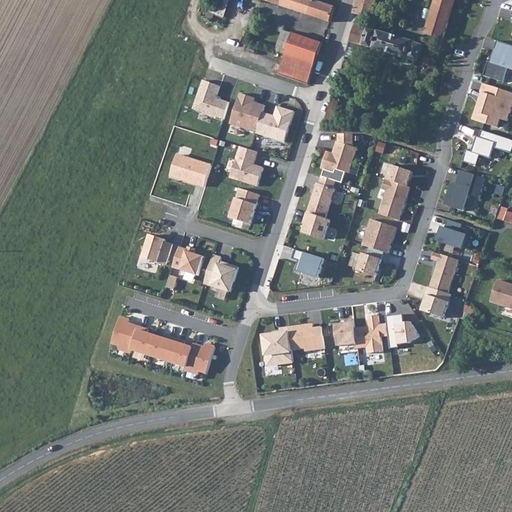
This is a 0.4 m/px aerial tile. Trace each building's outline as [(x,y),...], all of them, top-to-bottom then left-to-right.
[(263,0),(269,2),(269,0),(215,0),(212,13),(209,12),(207,18),(213,20),(215,14),(225,17),(230,0),(263,0)] [(314,0),(269,0),(269,2),(331,22),(336,7),(314,0)] [(377,0),(358,0),(354,13),(372,18),(377,0)] [(435,0),(426,33),(444,38),(455,0),(435,0)] [(379,32),(355,24),(345,57),(355,60),(359,45),(385,52),(391,34),(379,31),(379,32)] [(309,85),(323,43),(293,33),(293,34),(283,31),(276,52),(286,55),(279,75),(309,85)] [(424,45),(391,34),(385,52),(419,62),(424,45)] [(511,69),(511,45),(498,41),(495,49),(497,50),(493,63),(489,61),(485,76),(505,83),(510,69),(511,69)] [(427,76),(434,78),(437,66),(436,66),(437,61),(425,58),(424,63),(431,66),(427,76)] [(222,85),(203,79),(194,110),(225,119),(230,102),(217,99),(222,85)] [(508,122),(511,109),(511,92),(484,84),(481,93),(483,93),(480,104),(478,104),(473,120),(499,128),(502,119),(508,122)] [(231,124),(257,132),(263,112),(266,105),(257,103),(257,105),(253,104),(255,98),(241,93),(231,124)] [(340,100),(332,98),(323,124),(331,126),(340,100)] [(257,132),(257,133),(285,142),(295,112),(278,106),(274,119),(271,118),(272,115),(263,112),(257,132)] [(511,153),(511,139),(482,130),(480,137),(478,137),(473,152),(467,150),(464,162),(478,166),(481,156),(491,159),(495,148),(511,153)] [(328,151),(322,168),(335,173),(336,169),(350,173),(358,148),(354,147),(354,134),(339,134),(339,142),(338,142),(335,150),(338,151),(337,154),(328,151)] [(259,153),(241,148),(231,179),(258,187),(264,169),(253,165),(254,161),(256,161),(259,153)] [(171,176),(206,187),(213,166),(178,155),(171,176)] [(387,180),(408,186),(413,172),(392,165),(387,180)] [(487,179),(461,171),(456,184),(452,183),(445,205),(465,211),(470,195),(480,198),(487,179)] [(308,213),(327,219),(336,189),(334,188),(336,181),(322,177),(320,184),(318,183),(308,213)] [(380,214),(400,221),(411,187),(408,186),(387,180),(386,179),(383,189),(388,190),(380,214)] [(506,187),(498,184),(495,193),(503,196),(506,187)] [(251,225),(261,196),(240,189),(231,218),(251,225)] [(502,205),(497,217),(502,219),(506,220),(510,208),(502,205)] [(325,239),(331,220),(327,219),(308,213),(306,221),(308,222),(305,233),(325,239)] [(385,252),(389,254),(398,227),(372,219),(363,245),(370,248),(385,252)] [(463,224),(449,219),(446,228),(443,227),(438,241),(461,248),(466,234),(460,232),(463,224)] [(144,258),(167,265),(173,244),(166,242),(166,240),(151,235),(144,258)] [(181,247),(174,268),(199,276),(205,257),(195,254),(196,252),(181,247)] [(377,276),(385,252),(370,248),(368,255),(364,253),(358,270),(377,276)] [(325,259),(296,250),(293,259),(300,261),(296,271),(319,278),(325,259)] [(460,260),(435,252),(432,260),(439,262),(430,287),(449,293),(460,260)] [(215,256),(206,284),(233,292),(240,268),(228,264),(227,267),(221,265),(223,258),(215,256)] [(170,280),(168,287),(175,290),(177,283),(170,280)] [(511,284),(498,280),(491,302),(511,308),(511,284)] [(449,293),(430,287),(429,287),(426,295),(428,295),(423,311),(445,318),(453,295),(449,293)] [(466,305),(462,317),(468,319),(470,320),(474,308),(466,305)] [(389,336),(391,349),(400,348),(400,344),(410,343),(421,337),(412,322),(405,323),(404,314),(387,316),(388,324),(389,336)] [(367,327),(356,328),(358,344),(358,349),(368,348),(368,354),(384,352),(382,337),(380,325),(379,315),(368,317),(370,329),(367,329),(367,327)] [(131,319),(122,316),(113,344),(120,346),(120,349),(133,353),(134,350),(142,326),(130,322),(131,319)] [(339,346),(358,344),(356,328),(354,319),(346,320),(346,324),(336,326),(339,346)] [(290,328),(293,350),(306,349),(307,352),(326,349),(323,327),(315,328),(314,324),(290,327),(290,328)] [(389,336),(388,324),(380,325),(382,337),(389,336)] [(151,329),(142,326),(134,350),(152,356),(159,335),(150,332),(151,329)] [(281,334),(265,336),(269,365),(295,362),(293,350),(290,328),(281,329),(281,334)] [(197,341),(206,344),(208,335),(199,333),(197,341)] [(171,362),(178,337),(168,334),(167,337),(159,335),(152,356),(171,362)] [(171,362),(189,367),(195,347),(186,344),(188,340),(178,337),(171,362)] [(207,346),(196,343),(195,347),(189,367),(188,370),(200,374),(201,371),(209,374),(218,347),(208,343),(207,346)]
